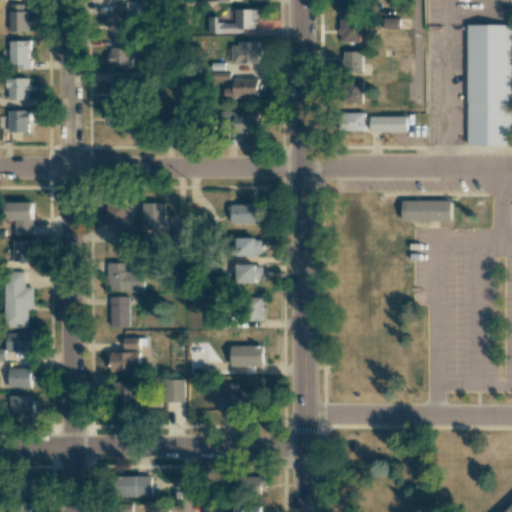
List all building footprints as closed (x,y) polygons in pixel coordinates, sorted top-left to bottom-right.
[(338,0),(338,9),(357,9),(357,0),(338,0)] [(10,32),(29,31),(29,11),(24,11),(24,4),(10,4),(10,32)] [(128,4),(110,5),(111,33),(129,33),(128,4)] [(240,34),(240,28),(257,29),(258,10),(235,9),(235,23),(217,22),(217,17),(207,17),(207,33),(240,34)] [(339,19),(340,42),(361,42),(360,18),(339,19)] [(399,18),(383,18),(382,28),(399,28),(399,18)] [(466,26),(510,25),(510,146),(467,146),(466,26)] [(130,67),(131,39),(111,39),(110,67),(130,67)] [(10,40),(10,69),(31,69),(30,40),(10,40)] [(259,42),(231,43),(232,63),(260,63),(259,42)] [(362,52),(343,51),(342,72),(362,72),(362,52)] [(30,78),(8,78),(9,100),(30,99),(30,78)] [(259,79),(234,78),(233,96),(258,97),(259,79)] [(401,80),(383,81),(384,101),(401,100),(401,80)] [(110,104),(127,103),(127,82),(109,83),(110,104)] [(362,103),(362,82),(344,82),(344,103),(362,103)] [(109,127),(126,127),(126,109),(109,109),(109,127)] [(9,110),(10,132),(31,131),(31,110),(9,110)] [(341,113),(364,113),(364,119),(369,119),(369,116),(406,116),(407,132),(369,132),(369,125),(364,125),(364,132),(339,132),(339,118),(341,118),(341,113)] [(234,132),(259,132),(259,114),(234,114),(234,132)] [(401,201),(450,203),(450,223),(401,221),(401,201)] [(33,202),(6,202),(6,220),(16,220),(16,234),(34,234),(33,202)] [(114,237),(128,238),(129,203),(105,202),(105,229),(114,229),(114,237)] [(166,203),(143,202),(143,229),(166,230),(166,203)] [(258,203),(231,204),(232,224),(258,224),(258,203)] [(263,256),(263,238),(233,238),(233,256),(263,256)] [(32,239),(13,240),(14,262),(32,261),(32,239)] [(145,270),(126,271),(126,262),(108,263),(109,291),(145,291),(145,270)] [(264,265),(238,265),(238,282),(263,283),(264,265)] [(28,327),(28,308),(34,308),(34,287),(25,287),(25,272),(4,272),(5,327),(28,327)] [(111,327),(130,326),(129,296),(110,297),(111,327)] [(263,320),(263,297),(245,298),(246,321),(263,320)] [(7,351),(32,351),(33,333),(7,333),(7,351)] [(141,337),(124,337),(124,348),(140,348),(141,337)] [(232,366),(263,366),(263,345),(232,346),(232,366)] [(140,352),(108,352),(108,372),(140,371),(140,352)] [(9,388),(31,388),(31,368),(9,368),(9,388)] [(163,379),(164,402),(185,402),(184,379),(163,379)] [(138,402),(138,382),(115,381),(114,402),(138,402)] [(237,382),(219,382),(220,411),(256,410),(256,391),(237,391),(237,382)] [(33,416),(33,396),(10,396),(10,416),(33,416)] [(266,491),(266,477),(235,475),(234,490),(266,491)] [(152,496),(152,476),(119,476),(119,497),(152,496)]
